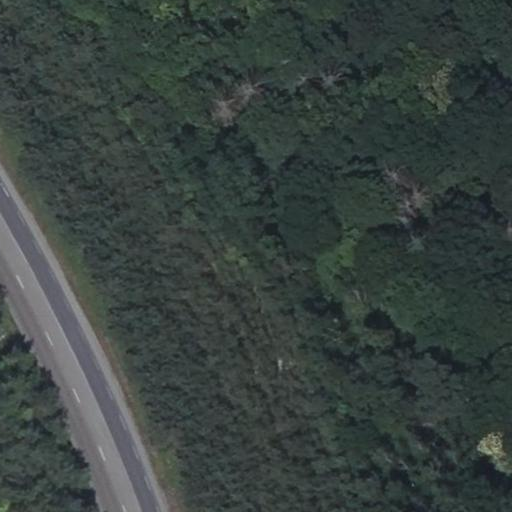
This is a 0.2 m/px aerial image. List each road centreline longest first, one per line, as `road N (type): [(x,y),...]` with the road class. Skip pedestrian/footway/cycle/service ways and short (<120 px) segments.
road 1 (secondary): [(151,511),(117,420),(0,192)]
road 2 (secondary): [(0,255),(63,374),(120,511)]
